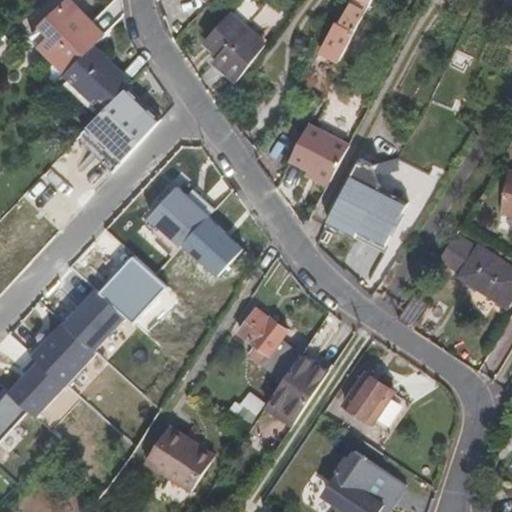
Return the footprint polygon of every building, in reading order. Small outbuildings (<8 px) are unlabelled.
[(88,30),(92,26),(70,3),(39,31),(52,44),(45,51),(68,73),(95,46),(100,42),(88,30)] [(343,62),(370,7),(368,6),(364,4),(360,12),(352,8),(343,28),(339,26),(324,52),(343,62)] [(220,56),(244,29),(230,17),(206,44),(220,56)] [(237,82),(264,46),(244,29),(220,56),(215,62),(237,82)] [(128,89),(134,83),(95,46),(68,73),(65,77),(103,114),(128,89)] [(134,149),(161,120),(128,89),(103,114),(100,117),(134,149)] [(327,187),(346,152),(308,131),(290,168),(309,178),(327,187)] [(373,167),(362,161),(329,223),(357,238),(359,233),(387,248),(409,206),(381,191),(373,167)] [(511,172),(510,172),(502,214),(511,215),(511,172)] [(309,178),(306,183),(324,192),(327,187),(309,178)] [(447,265),(463,242),(456,237),(440,261),(447,265)] [(511,270),(480,249),(478,252),(463,242),(447,265),(461,275),(459,277),(507,309),(510,305),(511,302),(511,270)] [(98,285),(64,320),(107,361),(141,325),(98,285)] [(415,331),(430,307),(415,298),(399,321),(415,331)] [(283,382),(306,355),(283,338),(289,331),(272,317),(270,319),(257,309),(239,332),(269,354),(260,364),(283,382)] [(323,353),(347,328),(333,314),(309,339),(323,353)] [(301,419),(332,372),(306,355),(274,401),(301,419)] [(391,436),(423,391),(379,361),(349,406),(391,436)] [(0,452),(4,456),(40,414),(9,389),(0,399),(0,452)] [(232,409),(249,422),(265,402),(248,389),(232,409)] [(214,464),(198,452),(201,447),(174,428),(150,463),(195,492),(214,464)] [(218,458),(201,447),(198,452),(214,464),(218,458)] [(350,457),(328,489),(329,499),(347,511),(380,511),(384,507),(390,510),(406,486),(357,452),(352,458),(350,457)]
